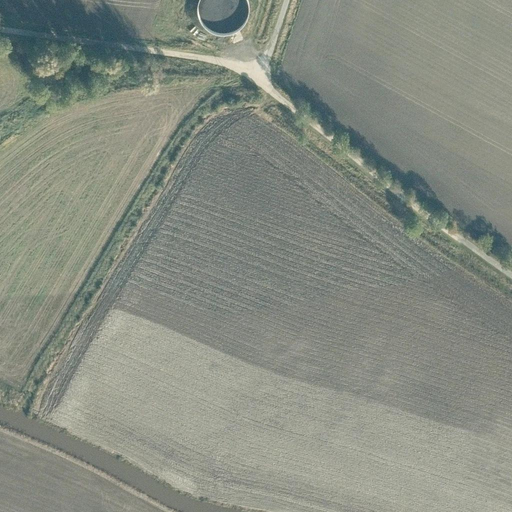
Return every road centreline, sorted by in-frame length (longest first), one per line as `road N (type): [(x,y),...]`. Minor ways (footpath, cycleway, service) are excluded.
road 1 (unclassified): [(511,277),(232,66)]
road 2 (unclassified): [(232,66),(0,20)]
